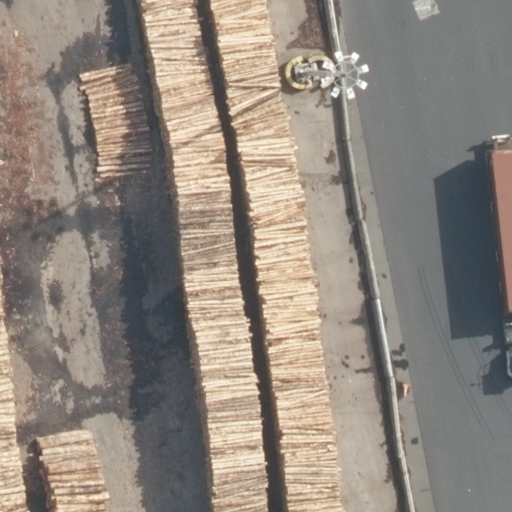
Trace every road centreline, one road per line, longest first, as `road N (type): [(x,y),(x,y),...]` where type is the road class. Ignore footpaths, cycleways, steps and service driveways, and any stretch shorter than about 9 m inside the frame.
road 1 (unknown): [(511,469),(446,0)]
road 2 (unknown): [(287,511),(511,469)]
